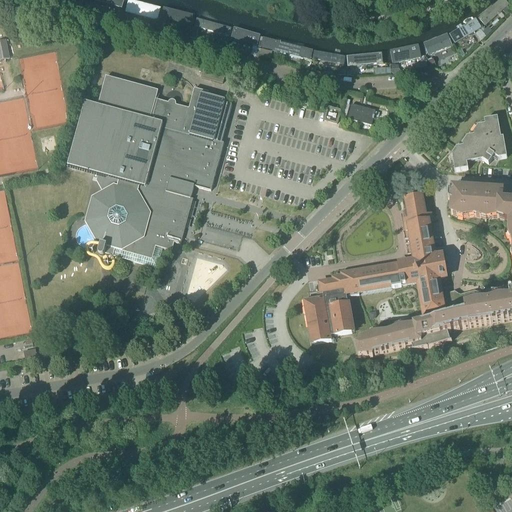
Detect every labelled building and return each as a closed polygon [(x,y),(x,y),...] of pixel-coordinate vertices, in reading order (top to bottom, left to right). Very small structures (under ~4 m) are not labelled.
[(93,6),(113,11),(116,10),(117,7),(115,4),(99,0),(92,0),(93,0),(92,3),(93,6)] [(86,4),(84,10),(92,13),(94,6),(86,4)] [(503,12),(505,14),(506,15),(511,10),(511,9),(509,6),(503,12)] [(481,25),(483,27),(486,27),(502,14),(502,12),(501,9),(498,9),(481,22),(481,25)] [(132,16),(153,22),(155,20),(156,17),(154,15),(134,10),(132,11),(131,14),(132,16)] [(164,18),(165,21),(186,26),(188,25),(189,22),(187,20),(167,14),(165,16),(164,18)] [(161,20),(158,31),(163,32),(166,21),(161,20)] [(199,33),(200,35),(220,41),(223,39),(223,36),(222,34),(202,28),(199,30),(199,33)] [(456,44),(459,45),(477,34),(477,31),(476,29),(473,28),(455,39),(454,41),(456,44)] [(229,43),(250,49),(252,47),(253,44),(252,42),(231,36),(229,38),(228,41),(229,43)] [(6,41),(0,42),(0,61),(5,61),(9,60),(6,41)] [(426,57),(429,58),(448,51),(449,48),(448,46),(446,44),(426,52),(425,54),(426,57)] [(258,49),(256,58),(259,59),(259,58),(270,61),(272,53),(258,49)] [(278,56),(298,61),(300,60),(301,57),(300,54),(279,49),(277,51),(276,54),(278,56)] [(398,64),(400,66),(421,61),(422,59),(422,56),(419,55),(399,59),(397,61),(398,64)] [(319,63),(321,66),(342,69),(344,67),(344,64),(343,62),(322,59),(320,60),(319,63)] [(390,68),(390,71),(391,71),(391,74),(393,73),(394,75),(399,75),(398,66),(392,67),(392,68),(390,68)] [(213,74),(211,82),(223,85),(225,78),(213,74)] [(186,88),(185,94),(181,108),(176,106),(176,105),(176,103),(174,102),(172,101),(170,102),(169,103),(168,104),(164,103),(164,105),(155,103),(158,92),(106,78),(98,107),(85,104),(68,167),(98,176),(96,182),(101,192),(92,199),(85,223),(87,226),(96,243),(98,246),(100,246),(98,253),(98,254),(98,255),(99,255),(99,256),(99,257),(100,257),(101,257),(102,257),(103,257),(104,256),(105,255),(157,269),(162,250),(172,252),(174,244),(181,245),(183,237),(193,200),(188,199),(190,192),(191,187),(208,191),(219,153),(221,153),(223,145),(221,144),(232,106),(225,104),(225,101),(208,97),(209,94),(186,88)] [(348,120),(371,126),(375,112),(352,106),(348,120)] [(340,113),(329,110),(328,110),(325,121),(325,122),(336,125),(337,125),(339,119),(339,117),(340,114),(340,113)] [(478,159),(483,162),(488,166),(494,158),(498,161),(507,159),(503,139),(501,140),(497,119),(484,122),(485,126),(478,128),(473,134),(474,137),(467,139),(463,145),(463,148),(456,150),(452,156),(455,173),(468,171),(467,162),(477,160),(478,159)] [(436,317),(430,318),(432,324),(414,329),(401,330),(388,335),(374,336),(361,342),(362,347),(357,348),(359,359),(373,358),(373,357),(411,347),(413,352),(433,349),(450,343),(448,334),(462,331),(489,326),(511,322),(511,205),(500,204),(500,194),(492,193),(492,194),(484,194),(483,193),(469,192),(469,193),(461,192),(460,191),(453,191),(453,192),(449,192),(448,193),(448,200),(452,202),(451,215),(458,217),(459,215),(468,215),(468,218),(475,217),(481,219),(482,216),(491,217),(492,220),(499,218),(499,216),(503,216),(504,221),(509,223),(508,229),(511,229),(511,233),(511,238),(510,240),(511,243),(511,294),(505,296),(504,293),(498,296),(492,296),(492,299),(487,299),(487,296),(486,296),(474,293),(459,297),(449,295),(447,303),(444,303),(448,325),(437,327),(436,317)] [(424,319),(430,318),(436,317),(437,327),(448,325),(444,303),(442,303),(442,300),(441,300),(438,281),(445,279),(444,272),(446,271),(445,264),(443,265),(442,257),(434,259),(428,225),(431,224),(430,216),(425,217),(421,197),(406,200),(409,220),(404,221),(406,232),(409,231),(415,262),(399,265),(400,267),(342,277),(343,279),(338,279),(337,280),(336,280),(336,281),(335,282),(335,283),(334,283),(334,284),(334,285),(335,286),(329,287),(328,284),(320,285),(322,300),(311,302),(306,302),(308,309),(305,309),(307,326),(310,325),(311,331),(308,331),(310,340),(313,340),(314,346),(331,343),(331,338),(352,335),(351,328),(354,328),(352,319),(349,320),(348,314),(351,313),(350,305),(348,305),(347,300),(346,296),(391,289),(392,289),(392,290),(393,290),(401,288),(402,288),(402,287),(418,284),(424,319)] [(25,354),(26,360),(36,358),(35,352),(25,354)]
